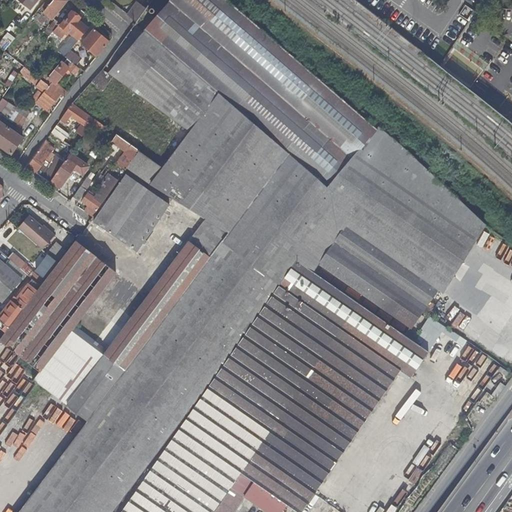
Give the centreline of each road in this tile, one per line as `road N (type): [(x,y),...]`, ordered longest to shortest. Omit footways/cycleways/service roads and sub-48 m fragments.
road 1 (unknown): [(511,314),(355,209),(314,204),(243,284),(73,511)]
road 2 (residential): [(91,0),(127,30),(6,176)]
road 3 (unknown): [(351,511),(436,387)]
road 4 (residential): [(511,391),(423,511)]
